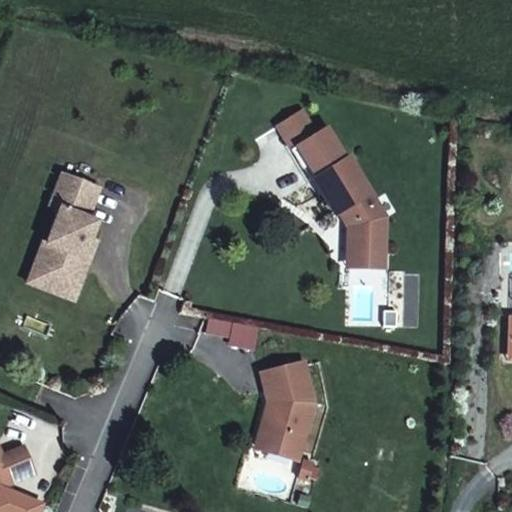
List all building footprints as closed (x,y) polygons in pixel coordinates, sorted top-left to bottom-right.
[(386,216),(349,155),(314,178),(337,213),(340,212),(350,228),(348,251),(385,253),(386,216)] [(51,203),(60,205),(47,241),(38,269),(60,277),(63,284),(76,289),(88,257),(82,255),(89,237),(96,219),(87,216),(99,186),(62,171),(51,203)] [(88,257),(95,239),(89,237),(82,255),(88,257)] [(384,267),(385,253),(348,251),(347,266),(384,267)] [(511,315),(503,316),(504,339),(511,339),(511,315)] [(266,399),(262,418),(267,419),(259,449),(298,459),(314,400),(304,360),(260,371),(266,399)] [(0,480),(3,479),(4,481),(32,471),(23,443),(0,453),(0,480)]
